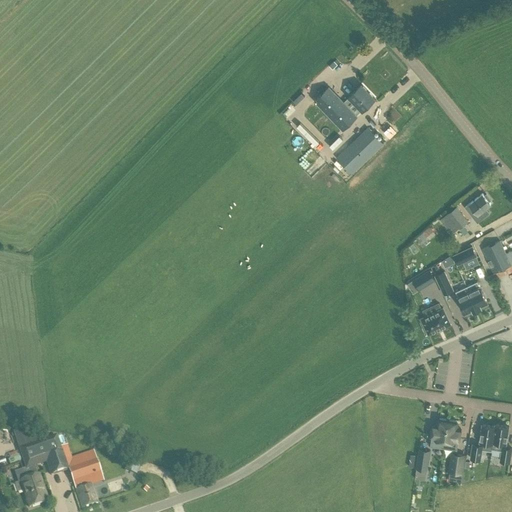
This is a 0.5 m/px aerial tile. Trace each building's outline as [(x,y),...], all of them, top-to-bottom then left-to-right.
[(361,85),(349,97),(362,110),(374,98),(361,85)] [(329,87),(314,101),(343,131),(358,117),(356,115),(344,102),(329,87)] [(349,97),(344,102),(356,115),(362,110),(349,97)] [(285,102),(277,110),(285,118),(293,111),(285,102)] [(367,128),(336,158),(352,174),(383,144),(367,128)] [(491,204),(483,194),(470,203),(474,208),(468,212),(473,218),(491,204)] [(456,207),(440,220),(452,235),(464,225),(469,222),(456,207)] [(467,223),(469,229),(477,225),(474,220),(467,223)] [(429,227),(415,239),(421,246),(435,234),(429,227)] [(510,262),(505,251),(501,242),(483,250),(494,271),(511,263),(510,262)] [(458,264),(476,255),(472,246),(454,255),(458,264)] [(454,264),(451,256),(441,262),(444,268),(454,264)] [(425,274),(431,283),(436,279),(431,270),(425,274)] [(453,289),(445,271),(436,275),(444,293),(453,289)] [(511,281),(508,272),(503,275),(509,289),(511,288),(511,281)] [(412,278),(407,282),(413,292),(419,289),(412,278)] [(488,303),(477,281),(466,286),(477,309),(481,307),(481,306),(488,303)] [(477,309),(466,286),(455,291),(466,313),(473,310),(473,311),(477,309)] [(451,324),(443,308),(441,308),(439,303),(423,310),(426,316),(421,318),(422,321),(421,322),(425,332),(427,331),(428,334),(451,324)] [(443,448),(448,421),(446,421),(446,419),(440,418),(440,420),(438,420),(437,428),(433,427),(434,424),(433,424),(431,437),(430,446),(443,448)] [(449,421),(448,421),(443,448),(457,450),(458,441),(459,441),(461,428),(460,428),(459,431),(456,431),(457,423),(456,422),(456,421),(450,420),(449,421)] [(495,426),(482,424),(479,445),(473,444),(470,458),(481,460),(482,450),(492,451),(492,449),(495,426)] [(495,424),(495,426),(492,449),(501,451),(500,460),(510,462),(511,449),(511,448),(506,447),(509,427),(495,424)] [(0,448),(15,444),(10,429),(0,432),(0,448)] [(67,470),(61,449),(56,436),(19,447),(25,468),(47,461),(47,462),(51,475),(67,470)] [(431,451),(420,449),(417,467),(427,469),(428,467),(429,461),(431,451)] [(97,504),(91,486),(90,487),(88,481),(90,480),(89,477),(100,474),(101,477),(102,476),(93,453),(71,460),(65,462),(67,469),(68,469),(76,492),(82,509),(97,504)] [(461,472),(464,455),(453,454),(450,471),(461,472)] [(47,501),(37,473),(23,477),(24,480),(20,481),(21,483),(15,484),(18,491),(23,490),(29,507),(47,501)]
